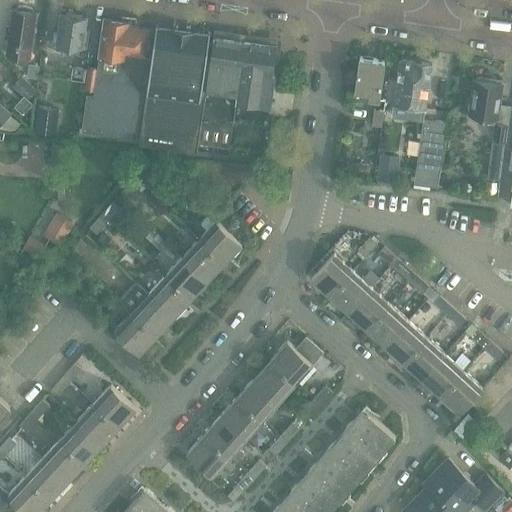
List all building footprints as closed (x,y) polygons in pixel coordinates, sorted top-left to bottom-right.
[(18,7),(16,10),(13,9),(10,26),(7,26),(6,38),(9,39),(6,54),(19,56),(18,59),(29,60),(36,13),(33,12),(32,9),(18,7)] [(87,15),(61,12),(58,31),(54,30),(53,41),(57,41),(57,45),(64,46),(63,55),(74,56),(75,48),(85,49),(88,29),(85,29),(87,15)] [(82,130),(137,138),(141,102),(152,24),(104,17),(98,67),(88,66),(86,82),(85,88),(95,89),(94,94),(87,93),(82,130)] [(197,150),(198,143),(212,44),(208,43),(210,32),(155,24),(140,142),(197,150)] [(198,143),(230,148),(234,120),(244,41),(213,36),(212,44),(198,143)] [(274,74),(272,74),(276,45),(244,41),(234,120),(266,125),(269,104),(270,104),(272,89),(274,74)] [(360,56),(355,91),(356,91),(356,93),(358,93),(359,91),(370,93),(369,98),(379,100),(385,61),(376,60),(376,59),(374,58),(372,55),(365,54),(362,57),(360,56)] [(394,103),(425,107),(432,64),(400,60),(397,80),(389,79),(386,101),(394,102),(394,103)] [(29,64),(27,77),(37,78),(39,66),(29,64)] [(36,89),(22,75),(12,85),(27,99),(36,89)] [(509,127),(511,107),(511,106),(499,105),(502,84),(475,81),(471,116),(496,120),(493,140),(506,142),(508,127),(509,127)] [(12,113),(0,102),(0,127),(11,131),(16,129),(20,123),(10,114),(12,113)] [(38,105),(35,130),(56,132),(57,121),(50,120),(52,107),(38,105)] [(381,126),(384,111),(374,110),(372,125),(381,126)] [(448,123),(424,120),(415,184),(439,187),(448,123)] [(380,153),(376,179),(396,182),(400,156),(380,153)] [(152,156),(133,177),(140,183),(141,183),(152,193),(165,179),(155,171),(161,164),(152,156)] [(133,177),(122,190),(129,196),(140,183),(133,177)] [(112,201),(100,215),(107,221),(119,207),(112,201)] [(207,230),(199,238),(224,261),(241,243),(216,220),(215,220),(208,213),(199,223),(207,230)] [(62,244),(75,223),(58,214),(46,235),(62,244)] [(89,227),(96,233),(107,221),(100,215),(89,227)] [(364,256),(377,243),(370,237),(358,250),(364,256)] [(207,279),(224,261),(199,238),(182,256),(207,279)] [(74,259),(86,245),(80,239),(67,252),(74,259)] [(391,264),(397,257),(384,245),(378,252),(391,264)] [(64,271),(74,259),(67,252),(57,264),(64,271)] [(182,256),(165,275),(190,298),(207,279),(182,256)] [(310,281),(329,297),(351,272),(332,256),(310,281)] [(397,269),(409,281),(416,274),(403,262),(397,269)] [(351,272),(329,297),(348,314),(370,289),(351,272)] [(422,292),(429,286),(416,274),(409,281),(422,292)] [(173,316),(190,298),(165,275),(149,293),(136,281),(136,282),(173,316)] [(132,311),(131,311),(156,335),(173,316),(136,282),(120,300),(132,311)] [(348,314),(366,330),(388,305),(370,289),(348,314)] [(433,302),(446,314),(452,307),(440,295),(433,302)] [(388,305),(366,330),(385,347),(407,321),(388,305)] [(459,325),(465,318),(452,307),(446,314),(459,325)] [(140,353),(156,335),(131,311),(115,330),(140,353)] [(385,347),(403,363),(425,338),(407,321),(385,347)] [(484,347),(490,340),(477,329),(471,336),(484,347)] [(295,348),(287,341),(271,359),(296,381),(322,351),(305,336),(295,348)] [(425,338),(403,363),(422,379),(444,354),(425,338)] [(503,352),(490,340),(484,347),(497,359),(503,352)] [(422,379),(441,396),(463,370),(444,354),(422,379)] [(255,377),(271,391),(280,399),(296,381),(271,359),(255,377)] [(74,362),(62,376),(70,382),(82,369),(74,362)] [(511,368),(505,362),(498,371),(511,382),(511,368)] [(441,396),(461,413),(469,404),(477,395),(483,388),(463,370),(441,396)] [(511,382),(498,371),(491,379),(507,393),(511,386),(511,382)] [(59,394),(70,382),(62,376),(51,388),(59,394)] [(280,399),(271,391),(255,377),(238,397),(263,419),(280,399)] [(491,379),(484,387),(500,401),(507,393),(491,379)] [(110,384),(93,403),(118,426),(135,407),(110,384)] [(325,385),(314,397),(321,403),(332,392),(325,385)] [(483,388),(477,395),(492,409),(500,401),(484,387),(483,388)] [(477,395),(469,404),(485,417),(492,409),(477,395)] [(0,397),(0,417),(10,406),(0,397)] [(238,397),(222,415),(247,437),(263,419),(238,397)] [(314,397),(302,411),(309,417),(310,416),(321,403),(314,397)] [(42,398),(30,412),(36,418),(48,404),(42,398)] [(101,444),(118,426),(93,403),(76,421),(101,444)] [(273,511),(172,511),(146,489),(125,511),(330,511),(395,437),(363,409),(273,511)] [(19,424),(26,430),(36,418),(30,412),(19,424)] [(222,415),(205,434),(230,456),(231,455),(236,460),(244,452),(238,447),(247,437),(222,415)] [(76,421),(59,439),(84,462),(101,444),(76,421)] [(292,422),(281,434),(288,441),(299,429),(292,422)] [(189,453),(214,474),(230,456),(205,434),(189,453)] [(281,434),(269,448),(276,454),(288,441),(281,434)] [(0,446),(0,451),(4,456),(16,442),(9,436),(0,446)] [(59,439),(43,457),(68,480),(84,462),(59,439)] [(511,466),(511,454),(506,449),(498,459),(510,469),(511,466)] [(51,498),(68,480),(43,457),(26,475),(51,498)] [(259,459),(248,471),(255,478),(266,465),(259,459)] [(503,491),(486,475),(476,485),(449,459),(425,483),(428,486),(405,510),(406,511),(464,511),(475,501),(484,510),(503,491)] [(236,485),(242,491),(255,478),(248,471),(236,485)] [(27,511),(38,511),(51,498),(26,475),(9,494),(13,498),(20,505),(27,511)] [(0,511),(13,498),(9,494),(5,491),(0,495),(0,511)] [(0,511),(14,511),(20,505),(13,498),(0,511)]
